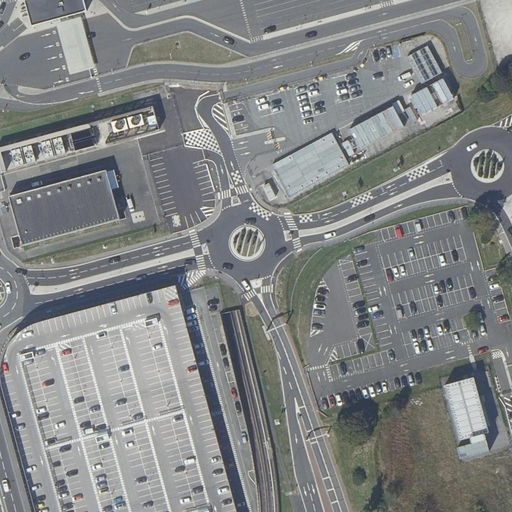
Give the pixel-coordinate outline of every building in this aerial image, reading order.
[(84,0),(24,0),(32,25),(87,11),(84,0)] [(81,16),(55,23),(57,31),(61,43),(64,55),(67,66),(69,75),(95,68),(93,59),(90,48),(87,36),(84,24),(81,16)] [(154,106),(0,147),(0,164),(2,172),(160,129),(154,106)] [(106,170),(9,197),(19,235),(20,239),(22,246),(22,247),(23,247),(23,246),(39,242),(43,241),(119,220),(119,221),(120,220),(117,208),(106,170)] [(237,511),(237,510),(214,425),(212,417),(211,414),(183,311),(180,300),(178,293),(176,285),(163,289),(157,290),(151,292),(145,294),(139,295),(133,297),(127,298),(121,300),(115,302),(109,303),(103,305),(97,307),(91,308),(85,310),(78,311),(72,313),(66,315),(60,316),(54,318),(48,320),(42,321),(36,323),(30,325),(27,327),(18,334),(10,342),(4,351),(0,363),(0,364),(0,382),(0,385),(2,391),(4,397),(5,403),(7,409),(9,415),(10,421),(12,427),(14,433),(15,439),(17,445),(18,451),(20,457),(22,463),(23,469),(25,475),(27,481),(28,487),(30,493),(31,499),(33,505),(35,511),(34,511),(237,511)] [(445,386),(460,441),(470,438),(472,445),(487,441),(485,434),(490,433),(482,404),(485,403),(483,396),(480,397),(475,378),(445,386)]
